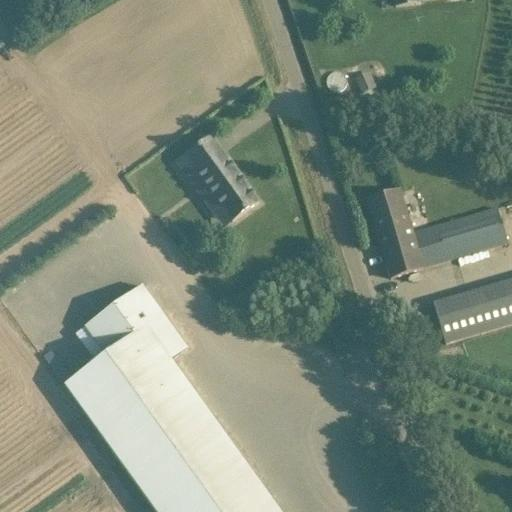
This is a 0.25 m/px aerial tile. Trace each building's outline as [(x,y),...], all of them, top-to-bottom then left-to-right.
[(392,0),(393,10),(421,7),(421,2),(441,0),(392,0)] [(378,93),(370,74),(355,80),(364,100),(378,93)] [(218,202),(233,223),(259,204),(213,140),(178,165),(209,209),(218,202)] [(402,192),(387,196),(368,202),(391,281),(410,275),(508,245),(498,210),(415,235),(402,192)] [(154,511),(279,511),(172,363),(188,351),(143,288),(85,329),(107,358),(65,388),(154,511)] [(446,346),(482,336),(470,297),(435,308),(446,346)]
